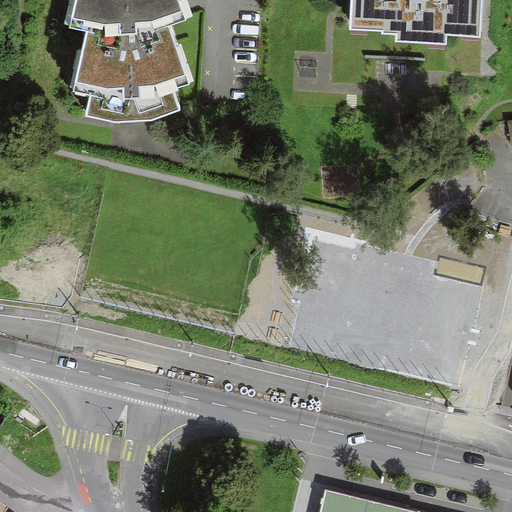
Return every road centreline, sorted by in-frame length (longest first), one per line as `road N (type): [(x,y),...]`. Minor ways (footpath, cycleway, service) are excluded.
road 1 (primary): [(130,384),(511,474)]
road 2 (primary): [(0,351),(130,384)]
road 3 (residential): [(130,384),(111,484),(115,511)]
